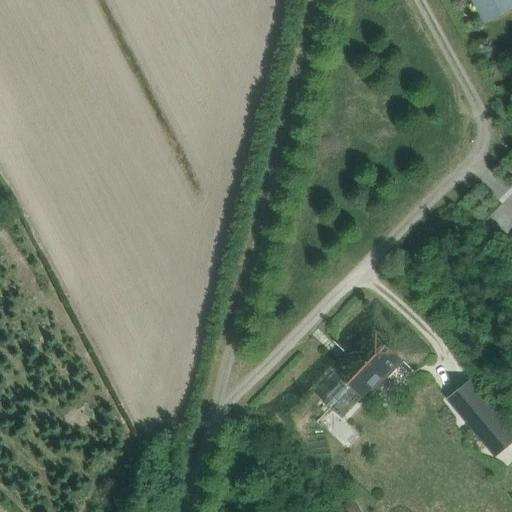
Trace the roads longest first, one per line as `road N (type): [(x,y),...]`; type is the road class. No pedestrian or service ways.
road 1 (residential): [(217,403),(475,153),(477,112),(397,0)]
road 2 (residential): [(217,403),(322,0)]
